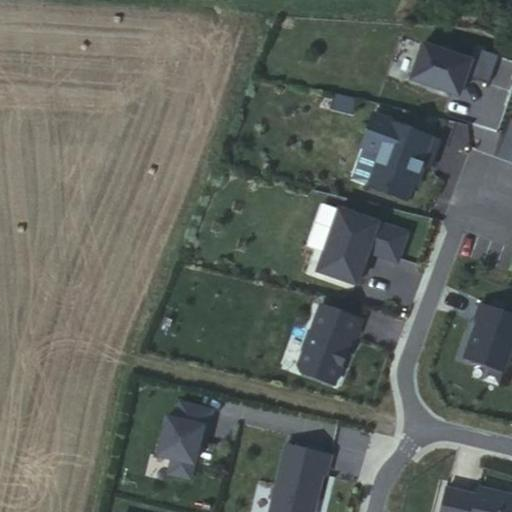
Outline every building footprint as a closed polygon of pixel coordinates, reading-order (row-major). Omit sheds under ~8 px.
[(475,58),(425,41),(413,79),(463,97),(475,58)] [(444,137),(374,110),(361,148),(378,153),(366,187),(410,204),(422,166),(433,170),(444,137)] [(410,228),(342,205),(319,271),(361,287),(370,259),(398,268),(410,228)] [(506,373),(511,355),(511,312),(483,302),(465,357),(506,373)] [(302,372),(334,384),(341,366),(339,365),(344,351),(346,352),(352,336),(355,338),(362,320),(321,305),(311,332),(310,332),(299,366),(302,372)] [(196,483),(212,407),(179,400),(176,416),(166,414),(157,457),(170,459),(166,475),(196,483)] [(334,454),(285,443),(268,511),(315,511),(325,471),(330,473),(334,454)] [(511,511),(511,493),(479,486),(477,493),(447,486),(440,511),(511,511)]
